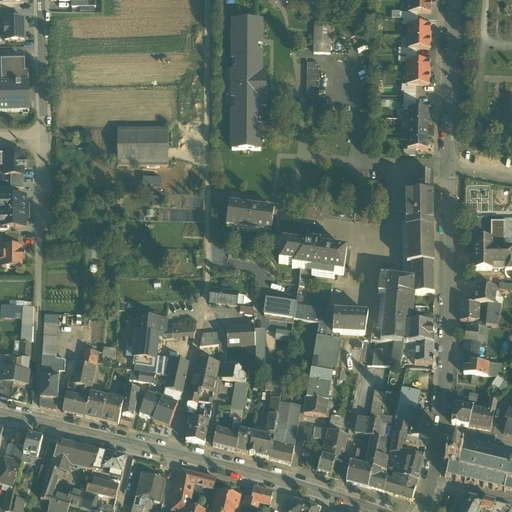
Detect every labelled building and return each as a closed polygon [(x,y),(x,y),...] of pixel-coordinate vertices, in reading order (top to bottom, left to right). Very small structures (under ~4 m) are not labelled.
[(59,0),(59,2),(71,2),(71,8),(96,8),(95,0),(59,0)] [(430,2),(408,2),(408,14),(417,14),(430,14),(430,2)] [(0,11),(0,20),(4,20),(14,20),(14,11),(0,11)] [(4,20),(5,43),(24,43),(24,20),(14,20),(4,20)] [(261,22),(233,22),(232,151),(260,151),(260,107),(265,107),(266,70),(261,70),(261,22)] [(360,22),(350,23),(351,40),(361,39),(360,22)] [(331,25),(315,25),(313,55),(329,56),(331,25)] [(417,26),(408,26),(408,38),(430,39),(430,27),(417,26)] [(430,39),(408,38),(407,50),(429,51),(430,39)] [(416,62),(407,62),(407,74),(429,75),(429,63),(416,62)] [(2,86),(28,86),(28,75),(23,75),(23,63),(1,64),(2,86)] [(319,65),(307,65),(306,101),(318,101),(319,65)] [(429,75),(407,74),(407,86),(416,86),(429,87),(429,75)] [(0,113),(29,113),(28,86),(2,86),(0,86),(0,113)] [(327,104),(319,103),(319,113),(326,114),(327,114),(327,104)] [(415,111),(408,110),(408,121),(428,121),(428,111),(415,111)] [(326,114),(319,113),(318,134),(325,134),(326,114)] [(428,121),(408,121),(408,131),(428,131),(428,121)] [(168,131),(117,131),(118,167),(168,167),(168,131)] [(428,131),(408,131),(407,141),(427,141),(428,131)] [(427,141),(407,141),(407,151),(415,151),(427,151),(427,141)] [(24,154),(5,154),(5,167),(4,167),(4,176),(10,176),(23,176),(23,169),(25,169),(25,162),(23,162),(24,154)] [(433,176),(416,175),(415,196),(433,196),(433,176)] [(23,176),(10,176),(10,190),(13,190),(23,190),(23,176)] [(13,198),(13,190),(10,190),(0,189),(0,197),(0,198),(13,198)] [(415,196),(405,196),(406,231),(433,231),(433,196),(415,196)] [(0,198),(0,213),(25,214),(25,198),(13,198),(0,198)] [(268,209),(230,204),(229,204),(226,228),(227,228),(264,233),(270,234),(274,210),(268,209)] [(25,214),(0,213),(0,214),(0,228),(10,229),(25,229),(25,214)] [(491,223),(491,240),(474,240),(474,272),(492,272),(492,266),(506,266),(506,272),(511,271),(511,249),(505,249),(505,223),(491,223)] [(433,231),(406,231),(406,266),(411,266),(433,266),(433,245),(433,231)] [(10,235),(5,235),(5,246),(6,246),(6,247),(18,247),(18,246),(18,235),(10,235)] [(302,246),(281,243),(279,264),(292,267),(292,269),(300,270),(302,246)] [(319,246),(311,245),(311,247),(302,246),(300,270),(312,272),(311,277),(333,280),(333,275),(342,276),(346,252),(319,248),(319,246)] [(6,247),(2,247),(2,254),(0,253),(0,262),(2,263),(2,269),(22,269),(22,262),(24,262),(25,255),(22,255),(22,248),(18,247),(6,247)] [(86,248),(86,260),(98,260),(98,248),(86,248)] [(145,265),(137,265),(137,273),(146,273),(145,265)] [(411,281),(380,277),(377,295),(385,297),(382,331),(380,344),(393,346),(393,345),(402,346),(402,347),(403,347),(404,347),(411,347),(415,347),(433,348),(433,327),(410,326),(414,296),(434,297),(433,273),(434,273),(433,266),(411,266),(411,281)] [(511,286),(499,285),(498,291),(511,293),(511,286)] [(496,291),(476,289),(474,305),(488,307),(494,307),(496,291)] [(238,295),(210,291),(210,304),(237,308),(238,295)] [(264,317),(294,321),(296,307),(296,306),(266,302),(264,317)] [(477,305),(460,305),(460,323),(474,323),(476,321),(477,305)] [(22,308),(1,307),(0,318),(0,319),(14,321),(14,315),(21,315),(22,308)] [(333,314),(296,307),(294,321),(319,326),(316,339),(339,342),(340,336),(364,337),(367,316),(333,314)] [(494,307),(488,307),(486,325),(485,328),(486,328),(497,329),(501,308),(494,307)] [(24,308),(22,308),(21,315),(20,325),(20,326),(33,326),(32,323),(33,309),(24,308)] [(254,310),(241,308),(240,314),(245,315),(245,317),(253,318),(254,310)] [(164,321),(138,319),(137,334),(157,336),(162,337),(164,321)] [(56,326),(43,326),(42,357),(56,360),(56,326)] [(483,328),(478,327),(478,329),(477,344),(485,344),(486,328),(485,328),(483,328)] [(32,329),(23,328),(21,344),(30,345),(32,329)] [(254,328),(226,329),(226,349),(248,348),(255,348),(254,328)] [(473,333),(466,332),(464,342),(475,343),(477,344),(478,329),(473,330),(473,333)] [(274,340),(288,342),(290,332),(275,330),(274,340)] [(382,331),(372,330),(370,344),(380,344),(382,331)] [(157,336),(137,334),(134,359),(154,361),(157,336)] [(212,338),(201,339),(199,349),(202,349),(213,348),(212,338)] [(339,342),(316,339),(311,371),(332,374),(331,375),(334,376),(336,366),(340,342),(339,342)] [(475,343),(464,342),(463,352),(474,353),(475,343)] [(30,345),(21,344),(19,361),(29,362),(31,345),(30,345)] [(402,346),(393,345),(393,346),(392,356),(390,369),(400,370),(403,347),(402,347),(402,346)] [(433,348),(415,347),(414,366),(433,367),(433,348)] [(255,348),(248,348),(246,372),(246,374),(254,374),(255,356),(255,348)] [(115,351),(103,350),(101,361),(102,361),(101,369),(110,370),(111,362),(115,362),(115,351)] [(99,354),(85,352),(82,366),(95,369),(99,354)] [(388,352),(374,352),(372,368),(385,369),(387,355),(388,355),(388,352)] [(56,360),(42,357),(41,378),(51,379),(51,374),(64,375),(64,361),(56,360)] [(19,361),(5,359),(4,371),(14,372),(27,374),(29,362),(19,361)] [(189,364),(171,360),(169,373),(168,378),(165,391),(176,393),(182,395),(189,364)] [(218,365),(197,361),(194,375),(216,380),(218,365)] [(473,363),(462,361),(460,374),(475,376),(475,364),(473,364),(473,363)] [(488,366),(475,364),(475,376),(487,378),(488,366)] [(82,366),(79,365),(74,382),(69,381),(68,386),(91,390),(95,369),(82,366)] [(502,367),(488,366),(487,378),(496,379),(502,367)] [(246,372),(224,367),(222,381),(236,383),(245,385),(246,374),(246,372)] [(4,371),(1,371),(0,383),(0,384),(10,385),(11,377),(14,377),(14,372),(4,371)] [(332,374),(311,371),(306,400),(317,401),(328,403),(331,375),(332,374)] [(27,374),(14,372),(14,377),(11,377),(10,385),(12,385),(27,387),(28,374),(27,374)] [(140,374),(131,372),(129,382),(138,384),(140,374)] [(155,376),(140,374),(138,384),(153,386),(155,376)] [(216,380),(194,375),(190,395),(199,397),(200,391),(213,393),(216,380)] [(51,379),(41,378),(40,401),(56,402),(58,379),(51,379)] [(284,381),(267,379),(265,393),(270,394),(281,395),(284,381)] [(245,385),(236,383),(231,410),(243,412),(248,386),(245,385)] [(91,390),(68,386),(66,397),(67,397),(88,402),(90,395),(91,390)] [(10,389),(0,388),(0,399),(11,402),(12,390),(10,389)] [(139,391),(125,389),(122,416),(133,419),(139,391)] [(420,394),(401,390),(397,412),(415,416),(420,394)] [(121,397),(108,393),(107,399),(101,423),(118,427),(123,403),(119,402),(121,397)] [(385,395),(375,393),(370,421),(380,423),(385,395)] [(162,400),(148,394),(139,416),(153,421),(162,400)] [(107,399),(90,395),(88,402),(84,419),(101,423),(107,399)] [(199,397),(190,395),(187,405),(197,407),(198,403),(199,397)] [(88,402),(67,397),(63,414),(84,419),(88,402)] [(176,406),(162,400),(153,421),(153,422),(168,428),(176,406)] [(280,401),(271,400),(269,416),(277,417),(279,405),(280,401)] [(306,400),(303,415),(315,417),(317,401),(306,400)] [(56,402),(40,401),(39,408),(55,412),(56,402)] [(328,403),(317,401),(315,417),(325,418),(326,411),(328,403)] [(496,405),(490,401),(487,413),(494,415),(496,405)] [(299,409),(279,405),(277,417),(274,435),(273,440),(272,446),(293,452),(299,419),(297,418),(299,409)] [(472,410),(453,406),(451,425),(469,428),(472,411),(472,410)] [(511,410),(509,410),(504,422),(507,423),(503,435),(511,438),(511,410)] [(487,413),(472,411),(469,428),(490,432),(494,415),(487,413)] [(415,416),(397,412),(395,421),(393,434),(405,436),(411,437),(415,416)] [(211,415),(204,413),(203,418),(201,418),(199,420),(199,422),(209,424),(211,415)] [(277,417),(269,416),(266,431),(269,434),(274,435),(277,417)] [(415,416),(411,437),(427,441),(432,419),(415,416)] [(392,419),(382,417),(381,424),(390,426),(392,419)] [(370,421),(358,419),(355,435),(371,439),(379,440),(379,439),(381,424),(370,421)] [(199,422),(188,420),(187,426),(188,427),(185,442),(204,446),(209,424),(199,422)] [(235,421),(233,436),(239,437),(240,432),(241,422),(235,421)] [(343,425),(330,422),(327,433),(328,433),(340,436),(343,425)] [(314,430),(305,428),(303,438),(313,440),(314,430)] [(326,433),(314,430),(313,440),(324,442),(326,433)] [(233,436),(216,431),(213,447),(236,453),(239,437),(233,436)] [(253,435),(240,432),(239,437),(236,453),(249,457),(253,435)] [(340,436),(328,433),(322,457),(322,458),(317,475),(330,478),(335,461),(342,464),(347,438),(340,436)] [(405,436),(393,434),(390,453),(401,455),(405,436)] [(273,440),(253,435),(249,457),(269,461),(272,446),(273,440)] [(25,449),(23,456),(28,457),(37,460),(42,440),(41,439),(41,440),(30,437),(28,436),(25,449)] [(23,438),(16,437),(13,447),(15,447),(21,448),(23,438)] [(379,440),(371,439),(366,464),(374,465),(374,464),(376,456),(378,443),(379,440)] [(504,490),(511,491),(511,456),(511,453),(511,455),(502,452),(503,450),(501,450),(500,452),(493,450),(494,448),(492,447),(492,448),(484,446),(484,445),(483,445),(482,448),(475,446),(475,443),(474,443),(473,445),(466,444),(466,441),(465,441),(464,443),(455,441),(454,439),(453,440),(454,442),(451,452),(449,451),(447,449),(446,450),(447,451),(444,464),(442,466),(443,467),(445,466),(448,466),(445,476),(443,477),(444,479),(447,478),(455,480),(454,482),(456,482),(457,480),(464,482),(464,484),(465,485),(466,484),(473,486),(473,487),(475,487),(475,484),(483,486),(482,489),(484,489),(484,487),(492,488),(491,491),(493,491),(493,489),(503,491),(504,493),(505,492),(504,490)] [(386,445),(378,443),(376,456),(384,459),(386,445)] [(75,448),(59,444),(53,461),(54,462),(51,470),(61,473),(61,474),(67,476),(70,467),(69,467),(75,448)] [(293,452),(272,446),(269,461),(291,466),(293,452)] [(25,449),(21,448),(15,447),(13,453),(23,456),(25,449)] [(99,453),(75,448),(69,467),(70,467),(93,472),(99,453)] [(361,453),(352,451),(349,464),(358,467),(361,453)] [(125,460),(99,453),(93,472),(120,480),(125,460)] [(408,457),(401,455),(390,453),(396,468),(399,470),(397,477),(417,483),(423,461),(411,459),(407,458),(408,457)] [(424,456),(413,453),(411,459),(423,461),(424,456)] [(384,459),(376,456),(374,464),(386,467),(386,459),(384,459)] [(21,465),(4,461),(0,473),(0,474),(16,479),(21,465)] [(358,467),(349,464),(346,483),(368,489),(372,471),(366,469),(358,467)] [(386,467),(374,464),(374,465),(373,469),(381,471),(385,473),(386,467)] [(48,469),(41,467),(38,479),(45,481),(48,469)] [(51,470),(48,469),(45,481),(42,488),(44,489),(40,501),(50,504),(52,500),(53,494),(54,494),(61,474),(61,473),(51,470)] [(381,471),(373,469),(373,471),(372,471),(368,489),(384,494),(387,481),(386,478),(379,476),(381,471)] [(192,475),(179,472),(173,503),(185,507),(185,508),(190,487),(192,475)] [(0,474),(0,486),(11,490),(12,491),(16,479),(0,474)] [(157,480),(142,476),(136,499),(136,500),(146,502),(147,502),(149,491),(153,491),(154,491),(157,480)] [(216,481),(197,476),(194,488),(213,492),(216,481)] [(397,477),(393,476),(391,482),(416,490),(417,483),(397,477)] [(157,480),(154,491),(153,491),(149,491),(147,502),(154,504),(159,505),(165,482),(157,480)] [(391,482),(387,481),(384,494),(412,503),(416,490),(391,482)] [(118,489),(93,483),(91,490),(87,489),(85,494),(115,501),(118,489)] [(7,494),(3,511),(13,511),(16,501),(18,492),(12,491),(11,490),(10,494),(7,494)] [(272,494),(253,490),(251,500),(246,499),(245,502),(256,505),(257,503),(270,506),(272,494)] [(85,496),(71,492),(69,499),(67,506),(70,506),(70,507),(80,510),(85,497),(85,496)] [(234,511),(238,498),(217,493),(212,511),(234,511)] [(54,494),(53,494),(52,500),(67,506),(69,499),(54,494)] [(89,511),(93,500),(85,497),(80,510),(82,511),(89,511)] [(491,511),(495,504),(469,498),(461,511),(480,511),(481,511),(483,511),(491,511)] [(146,502),(136,500),(136,499),(135,499),(133,509),(144,510),(146,502)] [(67,506),(52,500),(50,504),(48,511),(67,511),(70,507),(70,506),(67,506)] [(21,511),(24,503),(16,501),(13,511),(21,511)] [(302,511),(305,505),(294,501),(289,511),(302,511)] [(154,504),(147,502),(146,502),(144,510),(151,511),(152,504),(153,505),(154,504)] [(183,511),(185,507),(173,503),(171,511),(183,511)]
